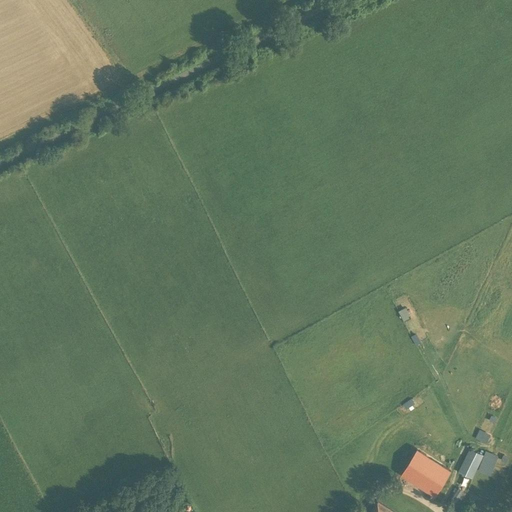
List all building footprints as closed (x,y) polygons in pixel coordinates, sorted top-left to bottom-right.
[(479,431),(475,440),(486,445),(490,436),(479,431)] [(484,457),(469,450),(458,473),(472,480),(484,457)] [(449,471),(416,451),(401,475),(435,495),(443,481),(449,471)] [(498,458),(486,453),(478,473),(490,478),(498,458)] [(392,511),(378,503),(371,511),(392,511)]
